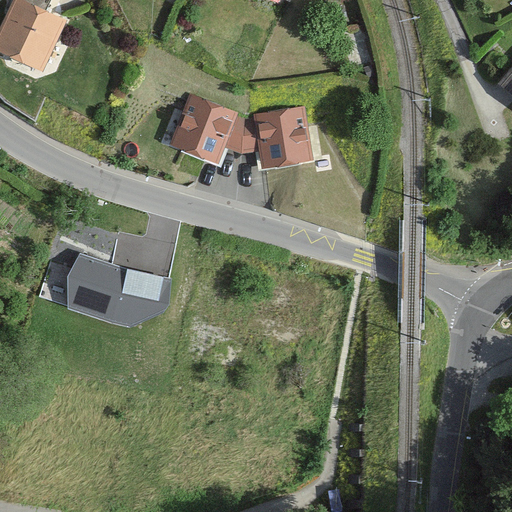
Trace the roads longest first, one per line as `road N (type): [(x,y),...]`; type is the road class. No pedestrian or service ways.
road 1 (tertiary): [(0,129),(106,188),(362,257),(479,306)]
road 2 (tertiary): [(438,511),(461,361)]
